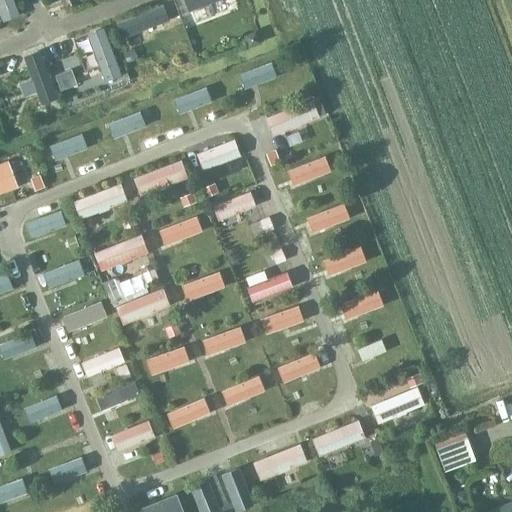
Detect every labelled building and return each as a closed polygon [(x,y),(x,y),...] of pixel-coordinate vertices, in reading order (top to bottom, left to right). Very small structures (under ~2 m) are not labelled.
[(0,0),(0,12),(4,22),(20,16),(13,0),(0,0)] [(183,0),(188,10),(213,0),(183,0)] [(115,22),(121,37),(168,19),(162,4),(115,22)] [(84,33),(104,81),(120,75),(100,26),(84,33)] [(22,57),(41,105),(57,99),(37,50),(22,57)] [(239,74),(245,89),(276,76),(270,61),(239,74)] [(173,99),(179,114),(210,101),(204,87),(173,99)] [(266,119),(273,134),(319,115),(313,100),(266,119)] [(106,123),(112,138),(143,125),(137,110),(106,123)] [(48,146),(54,160),(86,147),(80,133),(48,146)] [(198,156),(203,168),(240,153),(235,140),(198,156)] [(286,170),(292,183),(329,167),(324,155),(286,170)] [(0,161),(0,192),(17,186),(6,159),(0,161)] [(133,179),(140,194),(186,176),(180,160),(133,179)] [(74,202),(80,217),(126,199),(120,184),(74,202)] [(213,207),(218,220),(255,204),(250,192),(213,207)] [(306,216),(311,229),(348,213),(343,201),(306,216)] [(26,223),(32,238),(64,225),(58,210),(26,223)] [(159,231),(164,244),(201,229),(196,216),(159,231)] [(94,253),(100,268),(147,250),(140,235),(94,253)] [(324,260),(329,273),(367,258),(361,245),(324,260)] [(44,272),(50,286),(83,274),(77,260),(44,272)] [(181,286),(186,299),(224,283),(218,271),(181,286)] [(247,288),(253,300),(290,285),(285,272),(247,288)] [(0,276),(0,292),(13,288),(7,274),(0,276)] [(114,307),(120,323),(166,304),(160,289),(114,307)] [(338,305),(343,317),(380,302),(375,289),(338,305)] [(261,319),(266,332),(303,316),(298,304),(261,319)] [(203,340),(208,353),(245,337),(240,325),(203,340)] [(0,342),(0,354),(1,358),(34,346),(29,332),(0,342)] [(357,348),(363,361),(387,350),(382,338),(357,348)] [(146,362),(151,375),(189,359),(183,346),(146,362)] [(81,363),(86,376),(123,360),(118,348),(81,363)] [(277,368),(282,380),(319,365),(314,352),(277,368)] [(125,365),(116,369),(121,380),(130,376),(125,365)] [(223,391),(228,404),(266,388),(260,375),(223,391)] [(95,397),(100,409),(137,393),(132,381),(95,397)] [(23,407),(28,421),(61,409),(56,395),(23,407)] [(168,413),(173,425),(210,410),(205,397),(168,413)] [(111,435),(118,452),(155,436),(148,419),(111,435)] [(313,438),(319,454),(364,435),(358,419),(313,438)] [(0,454),(10,451),(0,426),(0,454)] [(254,462),(260,478),(306,460),(299,444),(254,462)] [(48,468),(53,482),(86,470),(81,456),(48,468)] [(196,485),(202,501),(240,485),(234,469),(196,485)] [(0,485),(0,501),(27,492),(22,478),(0,485)] [(464,489),(453,492),(456,503),(466,500),(464,489)] [(141,507),(143,511),(182,511),(175,493),(141,507)] [(511,511),(511,501),(487,511),(511,511)]
